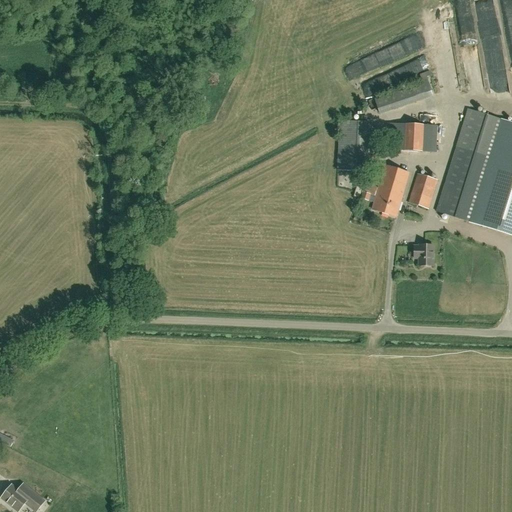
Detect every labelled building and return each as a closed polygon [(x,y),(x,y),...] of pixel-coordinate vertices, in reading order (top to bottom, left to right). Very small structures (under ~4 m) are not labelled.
[(356,76),(429,48),(423,33),(350,62),(356,76)] [(395,82),(429,68),(425,57),(391,70),(395,82)] [(379,114),(434,99),(428,76),(432,75),(431,70),(419,74),(421,81),(373,94),(379,114)] [(511,122),(508,122),(468,109),(457,146),(436,212),(474,224),(511,236),(511,122)] [(339,121),(338,171),(370,172),(371,122),(339,121)] [(436,126),(391,124),(390,150),(435,152),(436,126)] [(382,178),(375,203),(372,210),(396,218),(409,174),(378,164),(375,176),(382,178)] [(428,209),(437,180),(418,174),(408,203),(428,209)] [(361,200),(373,202),(376,182),(357,179),(354,197),(361,198),(361,200)] [(433,246),(419,246),(419,247),(414,247),(414,259),(416,259),(416,257),(419,258),(419,266),(432,266),(433,246)] [(0,441),(11,447),(14,440),(0,433),(0,441)] [(11,486),(1,498),(18,511),(25,503),(36,511),(44,502),(22,484),(17,491),(11,486)]
